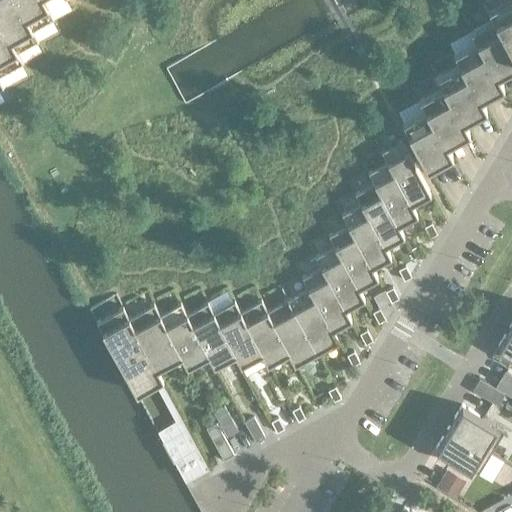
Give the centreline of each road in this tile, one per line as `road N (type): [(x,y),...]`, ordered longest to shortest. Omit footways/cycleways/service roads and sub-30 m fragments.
road 1 (unclassified): [(495,176),(329,441)]
road 2 (residential): [(511,298),(399,483),(329,441)]
road 3 (unclassified): [(329,441),(287,445),(206,488)]
